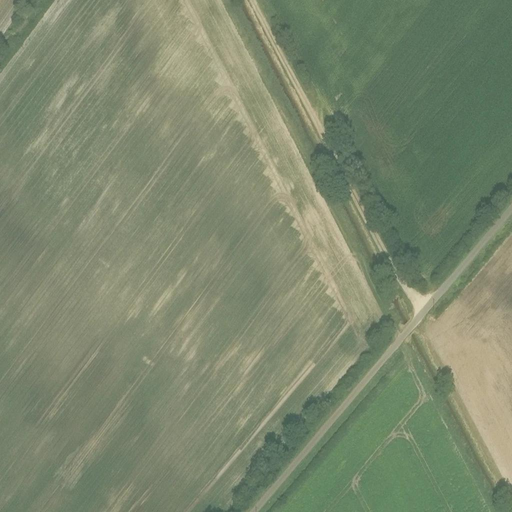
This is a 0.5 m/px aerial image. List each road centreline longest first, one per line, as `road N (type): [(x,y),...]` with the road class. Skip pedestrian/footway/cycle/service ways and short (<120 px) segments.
road 1 (unclassified): [(254,511),(511,209)]
road 2 (track): [(252,0),(421,314)]
